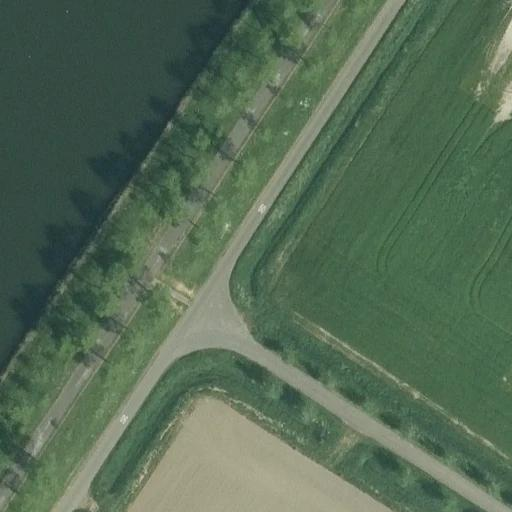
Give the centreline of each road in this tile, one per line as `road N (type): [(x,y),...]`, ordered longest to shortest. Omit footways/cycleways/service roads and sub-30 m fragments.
road 1 (unclassified): [(199,313),(400,0)]
road 2 (unclassified): [(511,510),(199,313)]
road 3 (unclassified): [(66,511),(199,313)]
